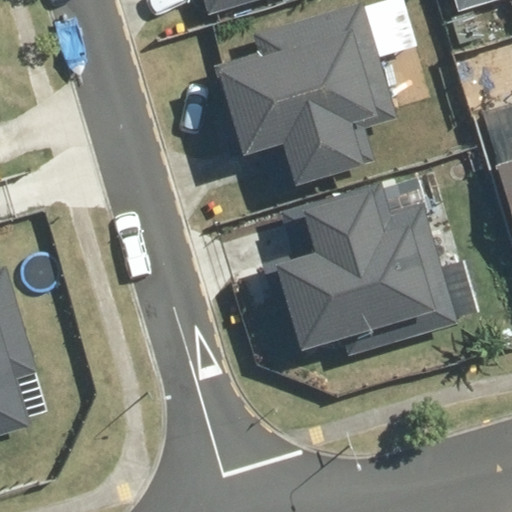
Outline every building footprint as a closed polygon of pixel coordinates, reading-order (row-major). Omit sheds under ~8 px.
[(199,0),(203,13),(247,0),(199,0)] [(453,0),(458,12),(492,0),(453,0)] [(254,47),(210,58),(233,151),(271,142),(281,179),(349,161),(341,127),(359,122),(363,137),(396,129),(362,1),(250,30),(254,47)] [(511,159),(487,166),(511,254),(511,159)] [(374,188),(291,209),(301,251),(271,258),(297,359),(456,319),(427,203),(381,215),(374,188)] [(0,271),(0,437),(25,429),(10,383),(34,376),(0,271)]
